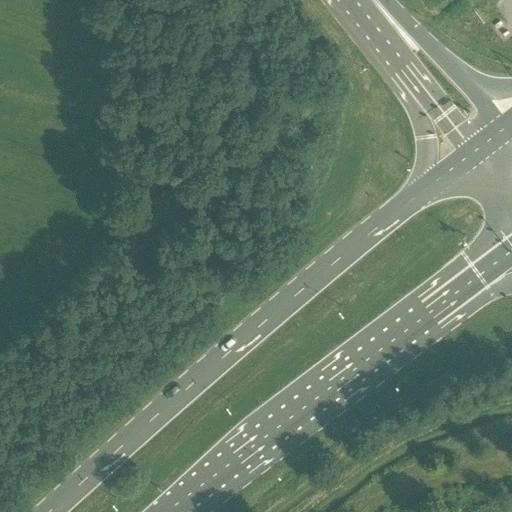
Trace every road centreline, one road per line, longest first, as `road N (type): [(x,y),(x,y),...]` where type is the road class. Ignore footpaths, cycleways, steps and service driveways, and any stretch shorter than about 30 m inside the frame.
road 1 (primary): [(415,196),(49,511)]
road 2 (primary): [(178,511),(479,277)]
road 3 (tertiary): [(505,127),(387,0)]
road 4 (tertiary): [(345,0),(420,94)]
